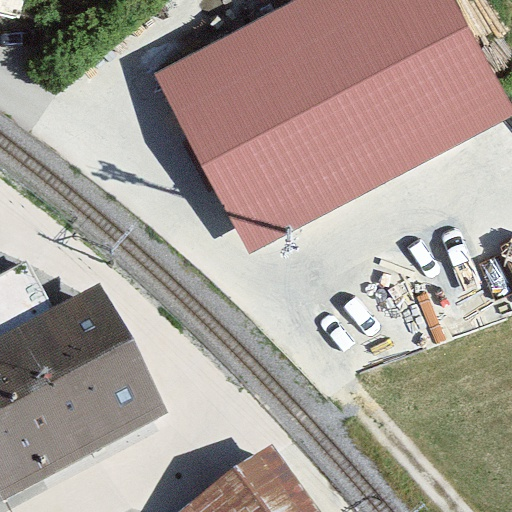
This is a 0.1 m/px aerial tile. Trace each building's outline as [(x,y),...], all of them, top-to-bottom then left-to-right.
[(12,0),(0,0),(0,31),(3,32),(12,0)] [(511,128),(511,97),(462,0),(324,0),(174,76),(264,254),(511,128)] [(0,290),(0,367),(71,331),(40,270),(0,290)] [(25,511),(178,433),(113,309),(71,331),(0,367),(0,486),(13,511),(25,511)] [(319,511),(288,468),(225,511),(319,511)]
